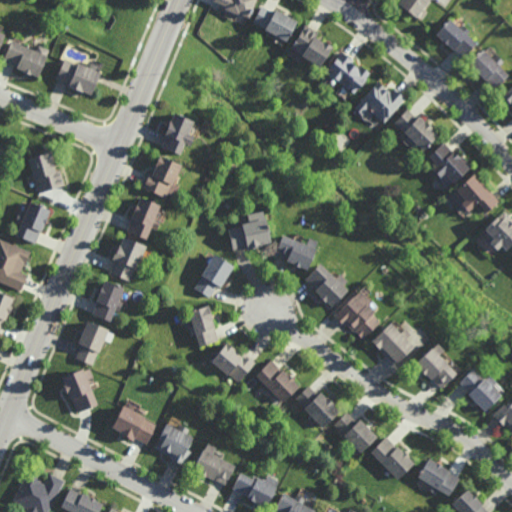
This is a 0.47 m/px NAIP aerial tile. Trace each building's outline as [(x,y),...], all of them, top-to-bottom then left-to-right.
[(257,0),(249,20),(239,16),(239,17),(224,11),(226,8),(212,2),(212,0),(257,0)] [(430,0),(417,18),(398,5),(401,0),(430,0)] [(274,13),(276,10),(298,23),(286,43),(265,31),(266,30),(253,22),(262,6),(274,13)] [(460,29),(464,25),(471,31),(467,35),(477,44),(464,58),(455,50),(454,51),(448,46),(447,47),(442,43),(443,41),(436,35),(450,20),(460,29)] [(324,44),(325,43),(334,49),(320,69),(302,58),(303,56),(291,48),(306,25),(319,34),(316,38),(324,44)] [(38,75),(28,71),(28,73),(20,69),(21,68),(4,61),(12,42),(45,57),(38,75)] [(493,59),(497,54),(505,62),(500,67),(510,76),(496,90),(486,81),(486,82),(479,76),(478,78),(475,75),(477,73),(469,66),(484,50),(493,59)] [(360,70),(362,67),(370,73),(359,88),(357,87),(354,92),(337,80),(336,82),(329,76),(330,75),(326,72),(342,51),(355,61),(352,64),(360,70)] [(75,62),(76,59),(99,69),(89,92),(82,88),(81,89),(77,87),(76,89),(65,84),(67,82),(55,76),(63,57),(75,62)] [(384,86),(387,89),(387,88),(390,91),(395,86),(406,96),(384,121),(360,99),(364,95),(364,94),(373,84),(374,85),(378,80),(384,86)] [(511,107),(511,108),(503,98),(511,90),(511,107)] [(416,116),(419,113),(425,119),(426,118),(433,126),(433,127),(438,132),(422,148),(416,141),(410,147),(402,139),(408,134),(404,129),(403,130),(394,121),(407,107),(416,116)] [(193,118),(191,122),(188,130),(193,132),(192,136),(189,143),(183,140),(179,152),(162,145),(161,145),(165,135),(165,133),(163,132),(166,125),(168,120),(169,117),(170,117),(173,110),(193,118)] [(452,150),(454,148),(469,167),(453,180),(447,185),(432,168),(437,163),(429,154),(444,141),(452,150)] [(54,170),(60,168),(65,185),(39,192),(35,178),(33,178),(27,157),(50,150),(53,160),(52,161),(54,170)] [(175,175),(174,177),(178,178),(176,182),(176,183),(175,184),(170,182),(166,193),(164,196),(140,186),(141,184),(145,174),(147,170),(151,172),(152,170),(153,168),(155,163),(153,163),(158,152),(181,162),(175,175)] [(490,190),(490,189),(499,200),(486,211),(478,201),(468,210),(462,203),(460,204),(451,193),(456,188),(455,188),(474,171),(490,190)] [(159,203),(157,207),(153,217),(160,220),(160,221),(156,230),(150,227),(145,238),(126,230),(127,229),(131,219),(131,218),(131,217),(134,209),(133,209),(133,208),(134,206),(136,203),(140,195),(159,203)] [(45,217),(46,217),(46,219),(48,220),(46,224),(44,223),(44,224),(43,223),(43,224),(44,226),(43,230),(40,230),(35,243),(15,235),(20,223),(15,221),(19,212),(24,214),(29,200),(49,208),(45,217)] [(511,217),(511,243),(506,249),(501,244),(497,249),(490,241),(489,242),(482,236),(488,230),(485,227),(497,215),(498,216),(504,210),(511,217)] [(255,246),(246,249),(245,249),(244,245),(235,248),(232,249),(227,228),(240,225),(240,222),(262,216),(263,216),(269,240),(260,242),(260,243),(260,245),(255,246)] [(305,243),(307,238),(307,236),(316,240),(305,268),(298,265),(297,264),(297,266),(293,264),(291,263),(291,262),(284,259),(284,258),(274,254),(272,253),(281,233),(289,236),(305,243)] [(145,244),(144,247),(139,260),(136,268),(134,267),(129,280),(115,275),(109,273),(114,261),(115,259),(111,258),(115,248),(116,246),(117,243),(119,244),(122,235),(145,244)] [(25,263),(24,262),(19,272),(27,275),(21,290),(0,281),(0,238),(30,251),(25,263)] [(219,286),(217,285),(216,286),(210,295),(209,297),(194,288),(202,275),(200,274),(204,267),(212,254),(231,265),(226,274),(224,278),(219,286)] [(334,277),(337,274),(338,272),(341,276),(343,277),(346,280),(342,284),(346,289),(330,306),(325,300),(324,301),(323,301),(320,297),(318,295),(319,295),(313,289),(314,288),(313,287),(306,279),(303,277),(318,261),(330,273),(334,277)] [(122,289),(117,300),(122,302),(121,303),(118,311),(114,309),(109,321),(92,314),(92,312),(96,302),(97,301),(95,301),(98,293),(98,292),(99,289),(100,287),(101,287),(104,279),(123,287),(122,289)] [(8,313),(7,313),(4,320),(3,320),(0,327),(0,292),(13,297),(10,305),(11,306),(8,313)] [(368,299),(369,301),(366,304),(373,310),(371,313),(379,321),(362,338),(354,330),(353,332),(352,331),(351,329),(345,324),(343,326),(342,325),(334,317),(332,315),(352,294),(355,297),(357,299),(362,294),(368,299)] [(217,339),(217,340),(199,346),(195,334),(191,336),(188,328),(188,327),(193,325),(189,315),(188,311),(207,305),(211,314),(209,315),(211,320),(214,327),(213,328),(214,329),(217,339)] [(103,341),(102,340),(98,351),(97,351),(92,365),(80,360),(76,358),(81,346),(81,344),(78,343),(81,334),(83,329),(87,320),(108,329),(107,331),(104,340),(103,341)] [(399,332),(403,328),(404,328),(410,334),(406,338),(413,346),(394,365),(385,355),(379,349),(378,348),(370,340),(373,337),(373,338),(390,322),(396,329),(399,332)] [(240,356),(243,352),(246,354),(254,361),(255,362),(238,382),(236,380),(227,373),(226,374),(224,372),(210,361),(226,341),(234,348),(233,350),(235,352),(240,355),(240,356)] [(443,349),(442,350),(438,354),(456,372),(449,379),(441,387),(440,386),(432,379),(431,378),(430,379),(424,373),(424,374),(423,374),(420,370),(419,369),(420,368),(414,363),(430,347),(432,348),(437,343),(443,349)] [(280,370),(282,369),(287,374),(288,373),(289,375),(293,379),(292,380),(298,386),(281,402),(274,394),(255,374),(270,359),(272,361),(279,369),(280,370)] [(83,371),(89,368),(93,377),(92,377),(87,379),(91,390),(96,404),(97,404),(93,406),(79,411),(77,412),(71,398),(69,398),(67,392),(65,392),(65,391),(63,386),(62,385),(64,384),(60,376),(82,368),(83,371)] [(482,379),(483,378),(484,379),(489,375),(496,382),(495,382),(492,386),(500,394),(500,395),(484,411),(477,404),(474,400),(467,393),(469,392),(468,390),(460,383),(459,381),(470,370),(472,369),(482,379)] [(316,394),(319,391),(319,392),(325,397),(326,396),(329,399),(332,402),(334,404),(333,405),(339,411),(324,425),(325,426),(322,428),(317,423),(309,415),(303,408),(304,407),(295,397),(308,385),(309,387),(316,394)] [(511,432),(510,431),(505,425),(504,426),(502,424),(494,416),(492,414),(503,403),(507,407),(511,402),(511,432)] [(146,443),(145,443),(135,437),(134,437),(132,441),(123,436),(122,436),(123,434),(120,433),(119,432),(119,431),(111,427),(122,405),(125,406),(136,412),(144,416),(143,418),(156,425),(146,443)] [(356,421),(359,418),(366,426),(370,430),(376,436),(360,453),(360,452),(353,445),(345,437),(343,435),(343,434),(342,432),(340,430),(339,429),(337,427),(333,424),(346,411),(348,413),(356,421)] [(177,429),(180,424),(181,425),(189,429),(186,434),(192,437),(186,449),(191,451),(184,465),(181,464),(171,459),(169,458),(170,456),(163,452),(161,451),(155,448),(159,439),(158,438),(166,423),(167,424),(177,429)] [(396,447),(397,446),(403,452),(403,451),(404,452),(408,455),(409,456),(408,457),(414,463),(397,479),(392,474),(385,467),(370,451),(385,436),(386,437),(394,445),(396,447)] [(224,485),(223,484),(214,479),(212,478),(211,479),(206,476),(205,478),(204,477),(200,475),(199,474),(200,473),(193,469),(207,443),(215,447),(215,449),(211,454),(222,460),(233,466),(234,467),(224,485)] [(448,496),(437,489),(435,493),(428,488),(427,488),(429,485),(419,479),(417,477),(429,458),(436,463),(441,466),(448,470),(447,472),(448,472),(457,478),(459,478),(448,496)] [(44,484),(50,473),(52,474),(64,481),(62,485),(47,511),(25,511),(27,509),(12,500),(27,471),(37,476),(36,479),(38,480),(40,481),(40,482),(44,484)] [(250,479),(252,475),(264,481),(267,475),(267,476),(276,481),(277,481),(278,481),(274,487),(275,488),(263,510),(255,506),(253,505),(251,504),(252,502),(245,498),(246,496),(243,495),(233,490),(231,488),(239,473),(250,479)] [(81,494),(82,493),(91,499),(94,500),(102,504),(97,511),(69,511),(60,507),(70,488),(71,489),(81,494)] [(459,511),(452,505),(451,504),(466,489),(467,489),(473,495),(475,497),(482,504),(482,505),(488,511),(459,511)] [(293,499),(296,495),(303,499),(304,499),(301,504),(311,509),(314,511),(313,511),(274,511),(272,511),(282,493),(293,499)]
